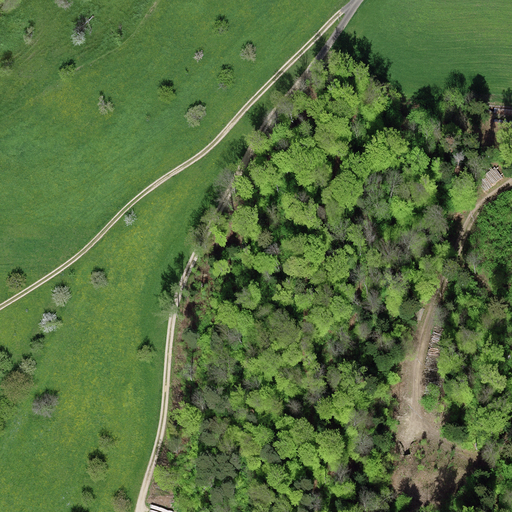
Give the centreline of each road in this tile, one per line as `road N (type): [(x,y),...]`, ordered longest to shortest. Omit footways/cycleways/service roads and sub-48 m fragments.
road 1 (track): [(317,59),(253,140),(181,285),(140,511)]
road 2 (track): [(0,306),(79,255),(124,208),(212,144),(354,2)]
road 3 (track): [(511,180),(474,214),(431,305),(415,422)]
